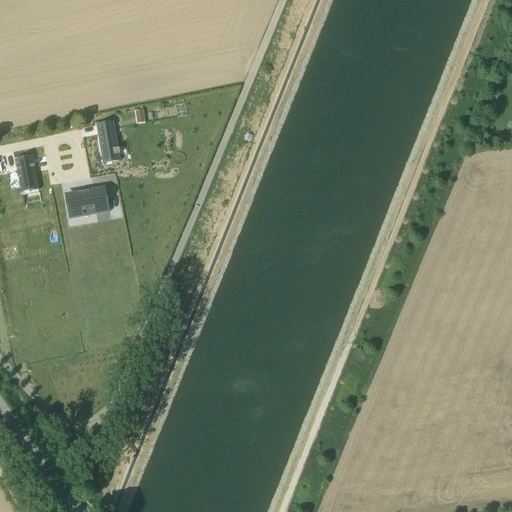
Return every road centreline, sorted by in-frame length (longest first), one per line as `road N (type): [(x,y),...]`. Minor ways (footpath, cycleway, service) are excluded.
road 1 (unclassified): [(283,0),(102,414),(88,426),(55,420),(0,359)]
road 2 (unclassified): [(78,511),(0,404)]
